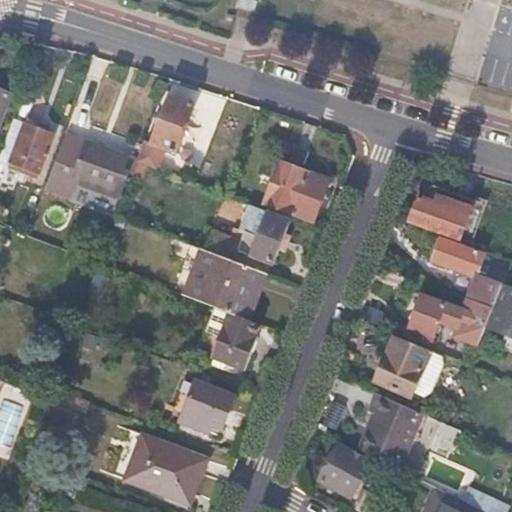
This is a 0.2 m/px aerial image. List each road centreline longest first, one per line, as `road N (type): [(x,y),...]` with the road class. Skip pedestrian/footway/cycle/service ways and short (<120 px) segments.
road 1 (residential): [(0,7),(397,129)]
road 2 (residential): [(259,489),(397,129)]
